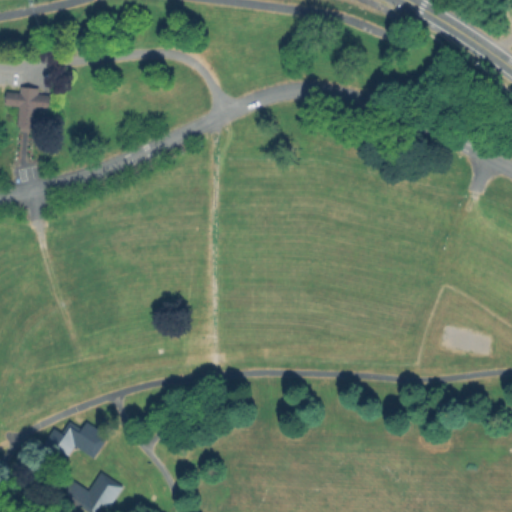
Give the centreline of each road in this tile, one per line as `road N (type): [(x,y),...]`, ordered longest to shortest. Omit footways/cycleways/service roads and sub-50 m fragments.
road 1 (track): [(511,298),(428,250),(362,234),(203,229),(48,273),(11,297),(0,316)]
road 2 (track): [(0,245),(142,194),(234,179),(361,191),(474,219),(511,239)]
road 3 (track): [(486,156),(405,338),(214,334)]
road 4 (track): [(63,314),(179,284),(255,280),(423,297)]
road 5 (track): [(209,121),(216,371)]
road 6 (track): [(34,218),(94,400)]
road 7 (track): [(44,367),(214,334)]
